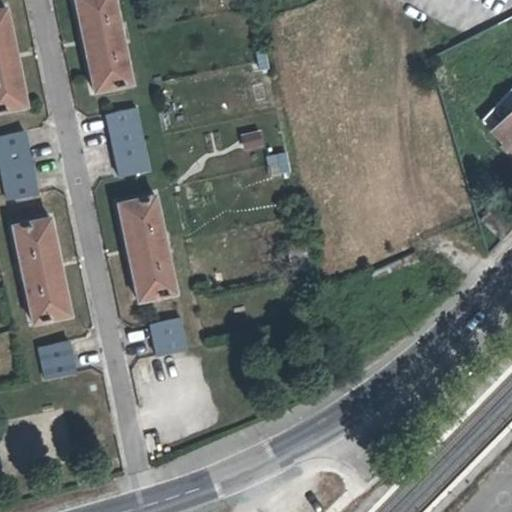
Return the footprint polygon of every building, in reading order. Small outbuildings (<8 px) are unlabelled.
[(74,0),(93,91),(129,83),(112,0),(74,0)] [(0,109),(24,105),(4,9),(0,9),(0,109)] [(260,69),(267,67),(263,49),(256,50),(260,69)] [(511,88),(481,120),(492,131),(511,111),(511,88)] [(118,177),(147,171),(134,108),(105,114),(118,177)] [(511,111),(492,131),(511,150),(511,111)] [(257,129),(238,135),(244,151),(263,145),(257,129)] [(0,170),(6,199),(36,193),(22,131),(0,135),(0,170)] [(282,172),(289,170),(284,152),(278,153),(282,172)] [(137,299),(172,292),(152,194),(116,202),(137,299)] [(511,212),(500,201),(481,220),(501,240),(511,228),(511,212)] [(31,321),(69,313),(48,216),(11,225),(31,321)] [(416,262),(411,251),(369,270),(373,281),(416,262)] [(304,279),(310,278),(306,259),(300,261),(304,279)] [(148,323),(155,355),(184,349),(177,317),(148,323)] [(37,347),(43,378),(74,372),(67,341),(37,347)] [(0,445),(12,470),(45,453),(35,432),(57,421),(50,407),(0,432),(0,445)]
